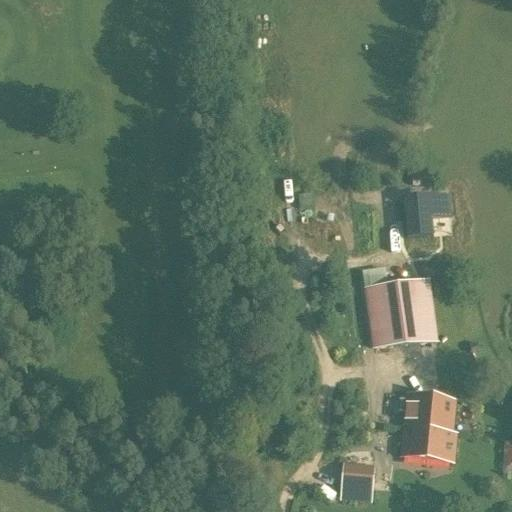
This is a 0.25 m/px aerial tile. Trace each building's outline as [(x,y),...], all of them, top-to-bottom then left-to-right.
[(432,221),(450,220),(451,220),(449,196),(403,200),(406,239),(434,237),(433,236),(432,221)] [(428,282),(366,290),(374,351),(437,344),(428,282)] [(451,435),(455,403),(408,398),(401,458),(453,463),(456,436),(451,435)] [(504,473),(511,473),(511,442),(503,443),(504,473)] [(343,465),(340,502),(371,505),(374,468),(343,465)]
